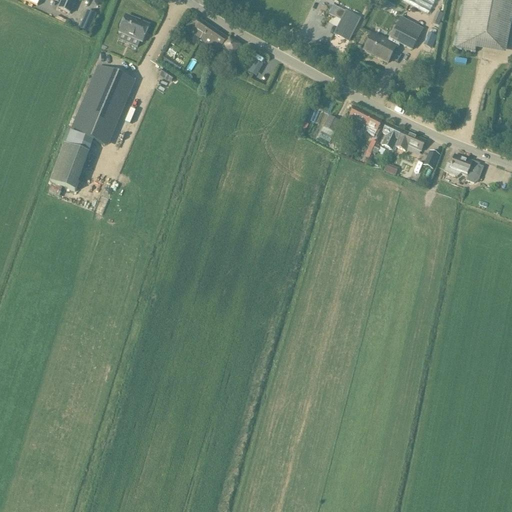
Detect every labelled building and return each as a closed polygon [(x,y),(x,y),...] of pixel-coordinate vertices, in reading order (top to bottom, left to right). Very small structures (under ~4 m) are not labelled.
[(70,14),(75,0),(61,0),(58,9),(70,14)] [(475,53),(476,50),(505,55),(511,16),(511,0),(463,0),(455,50),(475,53)] [(438,26),(443,15),(437,12),(433,23),(438,26)] [(346,13),(335,34),(346,40),(349,41),(360,20),(357,19),(346,13)] [(142,43),(149,26),(126,16),(125,20),(122,21),(119,27),(121,30),(119,33),(142,43)] [(79,29),(88,33),(93,22),(84,18),(79,29)] [(420,37),(419,36),(422,30),(401,19),(398,25),(390,40),(412,52),(420,37)] [(191,33),(219,52),(227,40),(200,21),(191,33)] [(364,52),(388,64),(396,48),(372,35),(364,52)] [(229,41),(221,55),(235,63),(243,49),(229,41)] [(181,68),(165,57),(161,63),(177,74),(181,68)] [(98,67),(70,132),(102,146),(130,81),(98,67)] [(169,89),(172,78),(160,74),(156,85),(169,89)] [(382,123),(355,109),(347,124),(358,130),(362,124),(367,126),(366,127),(366,128),(366,129),(366,130),(367,132),(368,133),(368,134),(369,134),(369,135),(374,137),(377,132),(382,123)] [(332,138),(340,123),(329,117),(323,128),(321,132),(332,138)] [(393,151),(402,131),(387,125),(383,135),(386,136),(382,146),(393,151)] [(426,142),(403,132),(396,148),(405,152),(408,147),(421,153),(426,142)] [(433,171),(439,156),(430,152),(423,166),(433,171)] [(457,178),(461,175),(467,177),(468,182),(474,184),(479,180),(480,177),(475,175),(479,165),(472,162),(472,164),(455,157),(451,166),(447,164),(444,173),(457,178)] [(397,170),(387,166),(384,173),(394,177),(397,170)]
